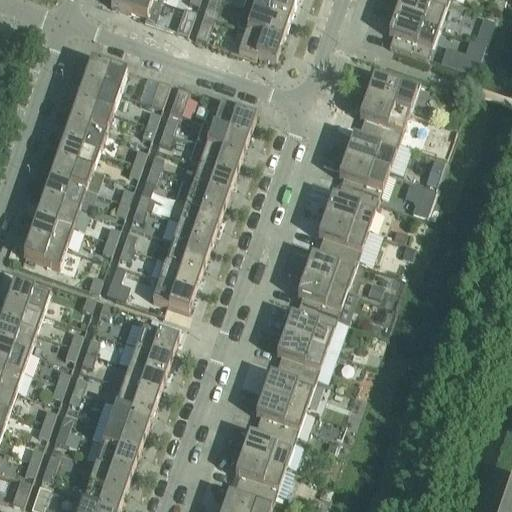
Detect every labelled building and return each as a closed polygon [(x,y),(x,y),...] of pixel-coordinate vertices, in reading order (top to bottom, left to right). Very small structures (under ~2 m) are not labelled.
[(163,8),(154,5),(139,0),(115,0),(111,13),(146,25),(145,28),(155,32),(163,8)] [(203,0),(201,0),(192,0),(189,10),(199,13),(203,0)] [(297,11),(263,0),(259,0),(253,18),(290,31),(297,11)] [(300,0),(263,0),(297,11),(300,0)] [(449,8),(427,0),(408,0),(407,4),(402,2),(395,22),(439,37),(449,8)] [(220,6),(211,3),(206,16),(216,19),(220,6)] [(290,31),(253,18),(244,15),(238,34),(247,37),(283,50),(290,31)] [(185,16),(177,39),(188,43),(196,20),(185,16)] [(196,46),(208,50),(216,26),(204,22),(196,46)] [(439,37),(395,22),(388,42),(393,44),(389,54),(428,68),(439,37)] [(283,50),(247,37),(239,61),(256,67),(257,64),(276,70),(283,50)] [(91,69),(85,88),(121,101),(128,81),(91,69)] [(382,76),(378,87),(373,85),(366,105),(410,121),(421,90),(382,76)] [(121,101),(85,88),(78,108),(114,120),(121,101)] [(171,93),(159,89),(151,112),(163,116),(171,93)] [(179,95),(170,119),(182,123),(190,99),(179,95)] [(410,121),(366,105),(359,126),(364,127),(361,137),(400,150),(410,121)] [(114,120),(78,108),(71,127),(107,140),(114,120)] [(239,116),(221,110),(213,134),(250,146),(257,126),(238,120),(239,116)] [(151,119),(147,132),(156,136),(161,123),(151,119)] [(178,128),(168,125),(164,138),(173,141),(178,128)] [(107,140),(71,127),(64,146),(100,159),(107,140)] [(250,146),(213,134),(204,130),(197,150),(243,166),(250,146)] [(156,136),(147,132),(142,145),(152,148),(156,136)] [(400,150),(361,137),(357,146),(353,145),(346,165),(389,180),(400,150)] [(173,141),(164,138),(159,151),(169,154),(173,141)] [(100,159),(64,146),(57,166),(94,179),(100,159)] [(236,185),(243,166),(197,150),(190,169),(200,172),(236,185)] [(138,158),(133,171),(143,174),(147,161),(138,158)] [(164,167),(155,164),(150,176),(160,180),(164,167)] [(389,180),(346,165),(339,185),(343,187),(340,196),(379,210),(389,180)] [(103,182),(94,179),(57,166),(51,185),(87,198),(96,201),(103,182)] [(143,174),(133,171),(129,183),(138,187),(143,174)] [(236,185),(200,172),(193,191),(229,204),(236,185)] [(160,180),(150,176),(146,189),(155,193),(160,180)] [(431,179),(426,191),(436,194),(440,182),(431,179)] [(87,198),(51,185),(44,205),(80,218),(87,198)] [(229,204),(193,191),(184,188),(177,207),(223,223),(229,204)] [(379,210),(340,196),(337,206),(332,204),(325,224),(368,240),(379,210)] [(124,197),(120,209),(129,213),(134,200),(124,197)] [(151,206),(141,202),(137,215),(146,218),(147,216),(151,206)] [(80,218),(44,205),(37,224),(73,237),(80,218)] [(151,206),(147,216),(152,218),(155,208),(151,206)] [(216,243),(223,223),(177,207),(170,227),(180,230),(216,243)] [(129,213),(120,209),(115,222),(125,225),(129,213)] [(146,218),(137,215),(132,228),(142,231),(146,218)] [(73,237),(37,224),(30,244),(67,257),(73,237)] [(368,240),(325,224),(318,245),(323,246),(319,256),(358,270),(368,240)] [(216,243),(180,230),(173,249),(209,262),(216,243)] [(111,235),(106,248),(116,251),(120,239),(111,235)] [(137,244),(128,241),(123,254),(133,257),(137,244)] [(67,257),(30,244),(24,263),(60,276),(67,257)] [(116,251),(106,248),(102,261),(111,264),(116,251)] [(209,262),(173,249),(166,268),(203,281),(209,262)] [(133,257),(123,254),(119,266),(129,270),(133,257)] [(358,270),(319,256),(316,266),(311,264),(304,284),(348,299),(358,270)] [(133,257),(129,270),(138,273),(142,261),(133,257)] [(203,281),(166,268),(157,265),(150,284),(160,288),(196,300),(203,281)] [(116,276),(111,290),(120,293),(125,279),(116,276)] [(89,297),(99,300),(103,288),(94,284),(89,297)] [(348,299),(304,284),(299,298),(297,304),(302,306),(299,315),(337,329),(348,299)] [(196,300),(160,288),(152,308),(189,321),(196,300)] [(14,290),(7,310),(44,323),(51,302),(14,290)] [(120,293),(111,290),(106,303),(116,306),(120,293)] [(120,293),(116,306),(125,309),(129,296),(120,293)] [(82,317),(92,321),(96,308),(87,304),(82,317)] [(7,310),(1,329),(37,342),(44,323),(7,310)] [(113,314),(104,310),(99,323),(109,326),(113,314)] [(337,329),(299,315),(295,325),(291,323),(284,343),(327,359),(337,329)] [(1,329),(0,331),(0,350),(30,361),(37,342),(1,329)] [(143,335),(136,355),(172,368),(180,348),(143,335)] [(74,341),(70,353),(79,357),(84,344),(74,341)] [(327,359),(284,343),(277,364),(281,365),(278,375),(317,389),(327,359)] [(101,350),(91,347),(87,360),(96,363),(101,350)] [(0,350),(0,372),(24,380),(30,361),(0,350)] [(79,357),(70,353),(65,366),(75,369),(79,357)] [(172,368),(136,355),(129,374),(166,387),(172,368)] [(96,363),(87,360),(82,372),(92,375),(96,363)] [(0,372),(0,393),(17,400),(24,380),(0,372)] [(166,387),(129,374),(123,394),(159,406),(166,387)] [(317,389),(278,375),(275,384),(270,383),(263,403),(306,418),(317,389)] [(61,379),(56,392),(66,395),(70,382),(61,379)] [(87,389),(78,385),(73,398),(83,401),(87,389)] [(66,395),(56,392),(52,404),(61,408),(66,395)] [(0,393),(0,415),(10,419),(17,400),(0,393)] [(159,406),(123,394),(116,413),(152,425),(159,406)] [(83,401),(73,398),(69,411),(78,414),(83,401)] [(306,418),(263,403),(256,423),(260,425),(257,434),(296,448),(306,418)] [(152,425),(116,413),(109,432),(146,445),(152,425)] [(10,419),(0,415),(0,437),(3,438),(10,419)] [(47,418),(43,431),(52,434),(57,421),(47,418)] [(74,427),(64,424),(60,437),(69,440),(74,427)] [(52,434),(43,431),(38,443),(48,447),(52,434)] [(146,445),(109,432),(103,451),(139,464),(146,445)] [(296,448),(257,434),(254,444),(249,442),(242,462),(285,478),(296,448)] [(69,440),(60,437),(55,449),(65,453),(69,440)] [(139,464),(103,451),(96,471),(132,483),(139,464)] [(34,456),(29,469),(39,472),(43,460),(34,456)] [(60,466),(51,462),(46,475),(56,478),(60,466)] [(285,478),(242,462),(235,483),(240,484),(236,494),(275,508),(285,478)] [(39,472),(29,469),(25,482),(35,485),(39,472)] [(132,483),(96,471),(89,490),(125,502),(132,483)] [(56,478),(46,475),(42,488),(51,491),(56,478)] [(25,511),(32,492),(20,488),(12,511),(14,511),(25,511)] [(122,511),(125,502),(89,490),(82,509),(90,511),(122,511)] [(46,511),(52,498),(40,494),(33,511),(46,511)] [(273,511),(275,508),(236,494),(233,503),(228,502),(224,511),(273,511)]
